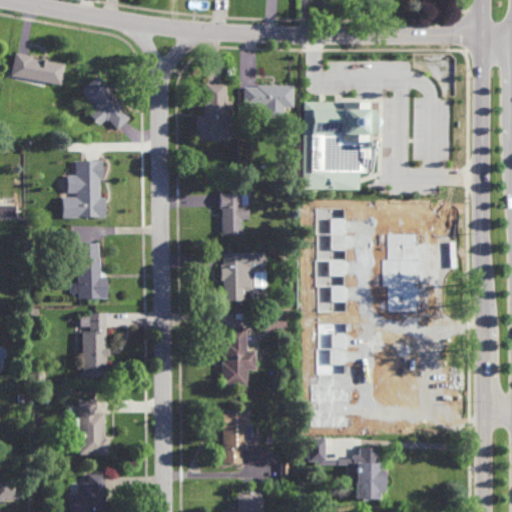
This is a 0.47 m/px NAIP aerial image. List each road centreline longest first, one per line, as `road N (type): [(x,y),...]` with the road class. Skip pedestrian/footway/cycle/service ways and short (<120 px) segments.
road 1 (primary): [(481,0),(485,511)]
road 2 (residential): [(12,0),(213,32),(511,35)]
road 3 (residential): [(127,21),(163,74),(166,511)]
